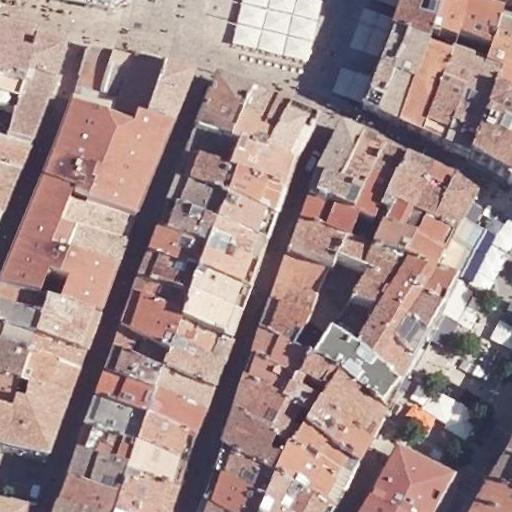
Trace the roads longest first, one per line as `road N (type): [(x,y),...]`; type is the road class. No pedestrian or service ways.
road 1 (residential): [(209,65),(46,489)]
road 2 (residential): [(182,511),(329,109)]
road 3 (residential): [(346,511),(508,203)]
road 4 (residential): [(329,109),(508,203)]
road 5 (residential): [(0,14),(151,50)]
road 6 (residential): [(209,65),(329,109)]
